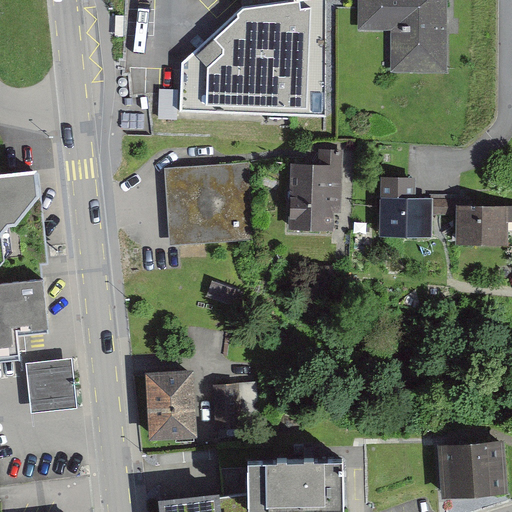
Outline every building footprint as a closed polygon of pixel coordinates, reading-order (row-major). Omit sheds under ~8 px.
[(287,0),(240,5),(182,61),(181,90),(160,89),(158,118),(290,126),(292,115),(327,117),(334,0),(287,0)] [(450,0),(355,0),(354,35),(400,37),(398,73),(446,76),(450,0)] [(0,287),(21,285),(16,245),(40,195),(37,170),(17,173),(13,161),(0,161),(0,287)] [(251,161),(173,166),(178,247),(256,242),(251,161)] [(346,164),(294,164),(294,237),(345,237),(346,164)] [(458,197),(388,198),(389,241),(441,240),(440,219),(458,218),(458,197)] [(511,201),(468,203),(469,247),(511,246),(511,226),(511,223),(511,222),(511,201)] [(247,294),(214,281),(207,300),(240,313),(247,294)] [(21,285),(0,287),(0,360),(23,358),(20,332),(49,329),(43,283),(21,285)] [(80,363),(39,367),(44,415),(86,411),(80,363)] [(209,368),(153,370),(156,443),(213,440),(209,368)] [(271,384),(221,385),(222,437),(272,436),(271,384)] [(511,436),(452,444),(459,500),(511,494),(511,436)] [(343,452),(248,452),(253,510),(346,511),(343,452)] [(218,487),(160,493),(161,511),(248,511),(246,491),(221,493),(218,487)]
